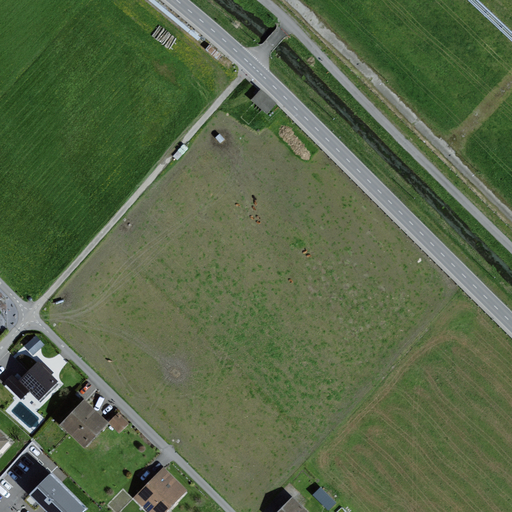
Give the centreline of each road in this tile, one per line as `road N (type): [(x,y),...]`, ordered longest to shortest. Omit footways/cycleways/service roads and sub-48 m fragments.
road 1 (tertiary): [(175,0),(252,64),(511,322)]
road 2 (residential): [(29,315),(231,511)]
